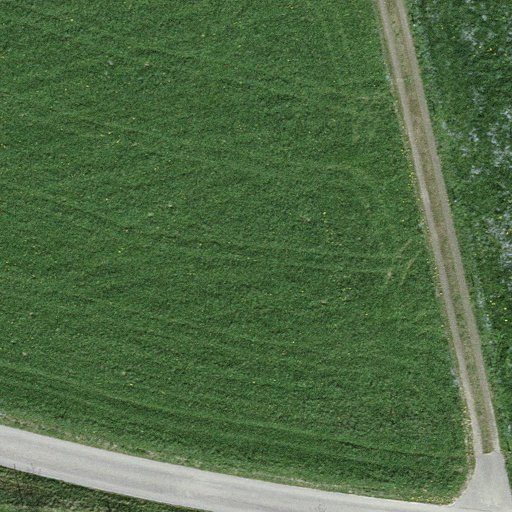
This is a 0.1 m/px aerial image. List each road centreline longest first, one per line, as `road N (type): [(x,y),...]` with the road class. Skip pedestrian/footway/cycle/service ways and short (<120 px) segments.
road 1 (track): [(497,511),(387,0)]
road 2 (unclassified): [(0,442),(339,511)]
